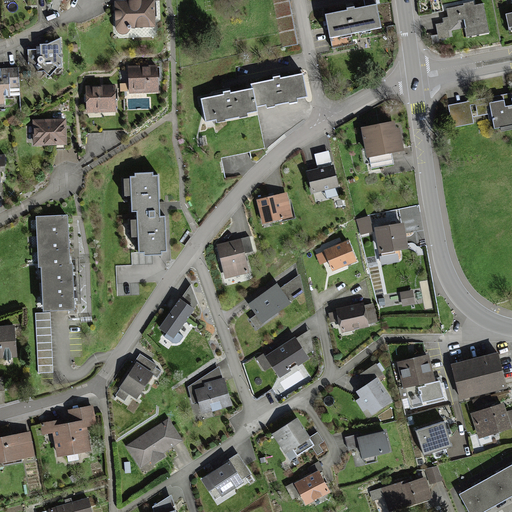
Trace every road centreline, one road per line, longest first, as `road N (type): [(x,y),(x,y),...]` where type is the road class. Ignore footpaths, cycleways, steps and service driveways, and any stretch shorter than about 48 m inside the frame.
road 1 (residential): [(413,78),(441,263),(470,309),(511,328)]
road 2 (residential): [(193,248),(257,427)]
road 3 (residential): [(320,121),(278,153),(193,248)]
road 4 (residential): [(193,248),(97,390)]
road 5 (residential): [(320,121),(300,0)]
